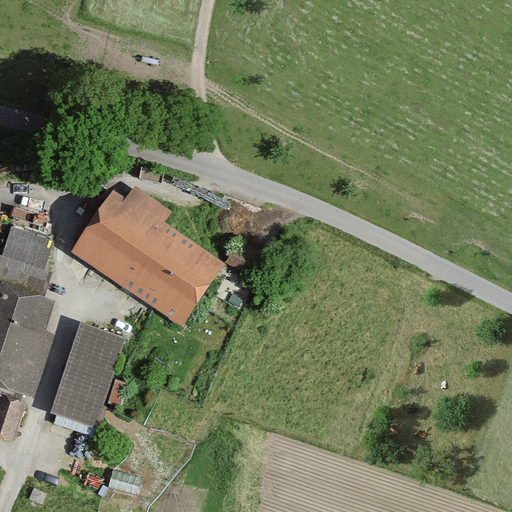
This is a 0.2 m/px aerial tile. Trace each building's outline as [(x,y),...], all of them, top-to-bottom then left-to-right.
[(209,273),(152,235),(165,215),(139,197),(125,217),(106,204),(80,244),(182,312),(209,273)] [(0,261),(0,381),(23,390),(41,338),(31,334),(50,279),(42,276),(52,246),(14,233),(3,263),(0,261)] [(262,262),(237,247),(227,263),(253,278),(262,262)] [(121,340),(88,329),(59,416),(93,427),(121,340)] [(0,404),(0,433),(9,436),(16,407),(1,402),(0,404)]
